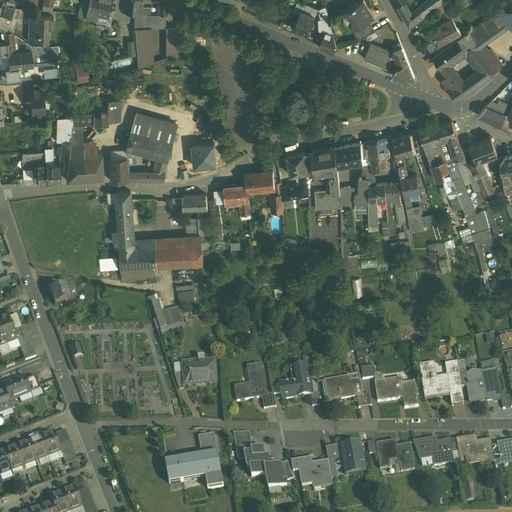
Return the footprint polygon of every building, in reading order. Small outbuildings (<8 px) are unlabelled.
[(6,0),(0,0),(0,1),(3,2),(3,5),(5,6),(5,8),(4,7),(4,8),(0,7),(0,15),(11,18),(14,7),(6,5),(6,0)] [(44,0),(42,11),(52,11),(53,2),(53,0),(44,0)] [(88,0),(80,0),(78,11),(86,13),(87,13),(87,9),(88,0)] [(110,0),(88,0),(87,9),(87,13),(86,13),(86,17),(96,19),(97,12),(108,14),(110,0)] [(139,0),(126,0),(125,13),(135,13),(142,14),(143,5),(143,2),(139,2),(139,0)] [(363,0),(361,0),(342,11),(353,29),(355,28),(365,22),(374,17),(363,0)] [(426,0),(417,8),(423,16),(444,0),(443,0),(426,0)] [(447,0),(438,7),(441,12),(442,11),(445,9),(450,6),(447,0)] [(511,0),(496,11),(511,25),(511,26),(511,0)] [(63,3),(53,2),(52,11),(62,12),(63,3)] [(303,4),(298,2),(294,11),(299,14),(301,10),(303,4)] [(411,12),(404,2),(403,2),(397,6),(408,27),(417,21),(411,12)] [(317,10),(303,4),(301,10),(315,16),(317,10)] [(150,5),(143,5),(142,14),(145,14),(150,14),(150,5)] [(157,5),(157,14),(164,14),(166,14),(167,5),(157,5)] [(450,6),(445,9),(451,16),(455,14),(450,6)] [(333,34),(328,17),(329,17),(326,7),(318,10),(321,19),(318,20),(319,31),(324,32),(320,39),(322,40),(319,47),(334,53),(337,46),(333,34)] [(417,8),(411,12),(417,21),(423,16),(417,8)] [(451,16),(445,9),(442,11),(447,19),(451,17),(451,16)] [(315,16),(301,10),(299,14),(293,29),(307,35),(315,16)] [(496,11),(469,31),(470,34),(469,35),(495,71),(503,63),(491,47),(488,47),(485,43),(511,25),(496,11)] [(150,14),(145,14),(142,14),(135,13),(133,29),(136,29),(143,28),(151,28),(164,27),(164,14),(157,14),(150,14)] [(53,17),(30,15),(29,42),(47,42),(48,27),(53,27),(53,17)] [(426,16),(417,22),(424,32),(432,25),(426,16)] [(452,19),(442,25),(445,31),(450,39),(460,33),(452,19)] [(365,22),(355,28),(361,38),(372,32),(365,22)] [(442,25),(429,32),(433,38),(445,31),(442,25)] [(178,55),(177,26),(166,26),(166,57),(178,55)] [(151,28),(143,28),(136,29),(138,67),(153,62),(151,28)] [(445,31),(433,38),(434,40),(437,46),(450,39),(445,31)] [(10,32),(5,33),(5,38),(6,40),(13,40),(13,38),(13,34),(10,32)] [(469,35),(467,33),(457,40),(464,48),(479,69),(462,81),(449,90),(457,100),(495,71),(469,35)] [(30,45),(13,34),(13,38),(31,49),(30,45)] [(13,40),(6,40),(6,42),(7,53),(15,52),(13,40)] [(434,40),(425,45),(429,52),(438,47),(437,46),(434,40)] [(464,48),(457,40),(454,42),(460,51),(464,48)] [(460,51),(454,42),(433,57),(440,65),(447,61),(462,53),(460,51)] [(391,55),(370,46),(365,58),(388,68),(393,55),(391,55)] [(402,47),(393,51),(395,55),(399,65),(408,62),(402,47)] [(31,50),(21,51),(22,57),(17,57),(19,67),(33,65),(31,50)] [(21,51),(15,52),(7,53),(9,68),(5,69),(7,79),(7,80),(20,78),(18,67),(19,67),(17,57),(22,57),(21,51)] [(57,51),(32,54),(33,65),(33,66),(58,63),(57,51)] [(399,65),(395,55),(393,55),(388,68),(394,71),(396,66),(399,65)] [(454,71),(447,61),(440,65),(447,76),(454,71)] [(399,65),(396,66),(394,71),(392,75),(410,83),(415,78),(408,62),(399,65)] [(85,63),(74,65),(78,82),(89,80),(85,63)] [(46,67),(46,76),(60,75),(60,66),(46,67)] [(447,76),(441,80),(449,90),(462,81),(454,71),(447,76)] [(42,88),(30,90),(31,102),(32,113),(44,112),(42,88)] [(109,100),(94,100),(93,113),(93,124),(93,125),(108,125),(109,121),(109,100)] [(121,100),(109,100),(109,121),(120,121),(121,100)] [(505,116),(486,107),(478,116),(500,126),(505,116)] [(177,122),(135,111),(130,130),(156,137),(172,142),(177,122)] [(93,113),(73,113),(72,124),(82,124),(93,124),(93,113)] [(57,118),(56,140),(61,141),(70,142),(72,117),(57,118)] [(452,121),(431,127),(436,142),(457,135),(452,121)] [(431,127),(419,131),(424,145),(432,143),(435,142),(436,142),(431,127)] [(156,137),(130,130),(126,145),(123,144),(123,147),(125,147),(151,154),(156,137)] [(418,131),(410,134),(414,146),(422,144),(418,131)] [(410,133),(392,138),(397,157),(415,152),(414,146),(410,134),(410,133)] [(436,142),(435,142),(437,146),(445,159),(445,160),(449,169),(448,169),(463,209),(475,243),(480,242),(483,240),(482,238),(490,235),(488,228),(489,227),(484,211),(475,214),(459,170),(466,168),(465,165),(467,164),(457,135),(436,142)] [(491,136),(469,144),(476,161),(481,159),(498,153),(491,136)] [(172,142),(156,137),(151,154),(156,156),(168,159),(172,142)] [(386,139),(378,140),(380,148),(379,148),(380,156),(384,155),(389,154),(386,139)] [(378,140),(368,142),(369,158),(372,157),(380,156),(379,148),(380,148),(378,140)] [(70,142),(61,141),(61,146),(58,146),(57,151),(60,151),(59,159),(68,160),(68,155),(69,155),(70,142)] [(215,141),(191,143),(193,167),(217,165),(215,141)] [(361,143),(348,145),(350,164),(361,163),(363,163),(362,157),(362,158),(361,143)] [(432,143),(424,145),(430,164),(436,162),(430,146),(432,143)] [(348,145),(335,147),(337,165),(350,164),(348,145)] [(49,146),(44,146),(44,150),(45,150),(46,163),(53,163),(52,146),(49,146)] [(335,147),(311,151),(311,152),(309,153),(304,153),(308,172),(308,176),(313,175),(327,173),(329,174),(330,189),(331,194),(339,194),(339,187),(337,165),(335,147)] [(44,150),(22,152),(22,159),(22,160),(27,159),(42,158),(42,163),(46,163),(45,150),(44,150)] [(69,155),(68,155),(68,160),(66,180),(103,177),(101,152),(77,154),(69,155)] [(304,152),(287,155),(290,175),(300,173),(308,172),(304,153),(304,152)] [(380,156),(372,157),(372,164),(372,172),(374,172),(386,170),(384,155),(380,156)] [(511,155),(498,158),(500,162),(502,175),(509,174),(511,173),(511,155)] [(126,156),(110,157),(111,181),(127,180),(126,156)] [(168,159),(156,156),(154,171),(144,171),(144,180),(165,180),(165,171),(168,159)] [(436,162),(430,164),(436,180),(444,176),(442,171),(448,169),(449,169),(445,160),(445,159),(436,162)] [(481,159),(476,161),(471,162),(471,163),(474,171),(484,167),(481,159)] [(53,163),(46,163),(47,181),(60,180),(59,162),(53,163)] [(42,163),(37,164),(37,168),(32,168),(33,178),(38,177),(38,182),(46,181),(47,181),(46,163),(42,163)] [(372,164),(364,165),(363,163),(361,163),(362,178),(369,178),(369,177),(374,177),(374,172),(372,172),(372,164)] [(474,171),(471,163),(467,164),(465,165),(466,168),(475,191),(481,189),(476,177),(474,171)] [(416,174),(406,176),(404,164),(398,165),(406,207),(412,206),(410,196),(414,195),(413,192),(419,190),(416,174)] [(484,167),(474,171),(476,177),(482,175),(489,194),(494,192),(484,167)] [(273,171),(246,174),(247,184),(247,190),(271,188),(274,187),(274,182),(273,171)] [(308,172),(300,173),(299,183),(289,185),(291,197),(309,194),(308,176),(308,172)] [(362,178),(359,178),(359,193),(358,202),(368,202),(368,200),(369,185),(369,184),(369,178),(362,178)] [(511,186),(510,178),(503,180),(504,188),(506,193),(511,191),(511,186)] [(280,182),(274,182),(274,187),(271,188),(272,194),(282,193),(282,190),(281,187),(280,182)] [(392,182),(385,183),(386,195),(391,194),(400,194),(398,182),(392,182)] [(375,184),(369,184),(369,185),(368,200),(376,199),(386,198),(386,195),(385,183),(384,183),(375,184)] [(247,184),(224,186),(225,189),(226,201),(240,200),(248,199),(247,190),(247,184)] [(289,185),(281,187),(282,190),(282,193),(282,199),(291,197),(289,185)] [(225,189),(214,190),(215,199),(215,202),(219,202),(226,201),(225,189)] [(330,189),(314,190),(316,209),(341,207),(340,194),(339,194),(331,194),(330,189)] [(481,189),(475,191),(481,206),(486,204),(483,196),(481,189)] [(131,191),(115,192),(118,223),(118,222),(132,221),(131,191)] [(272,194),(271,194),(272,211),(283,210),(282,199),(282,193),(272,194)] [(359,193),(356,193),(355,210),(368,210),(368,202),(358,202),(359,193)] [(207,194),(183,195),(183,199),(183,209),(197,208),(207,208),(207,194)] [(400,194),(391,194),(391,198),(392,203),(396,203),(401,202),(400,194)] [(183,199),(171,199),(171,211),(183,211),(183,209),(183,199)] [(215,199),(208,200),(209,216),(221,215),(219,202),(215,202),(215,199)] [(248,199),(240,200),(242,213),(250,212),(248,199)] [(376,199),(368,200),(368,202),(368,210),(368,225),(378,225),(376,199)] [(401,202),(396,203),(398,220),(405,219),(402,204),(401,202)] [(406,207),(406,208),(409,226),(410,232),(423,230),(423,226),(421,216),(419,205),(412,206),(406,207)] [(207,208),(197,208),(197,218),(199,218),(208,217),(207,208)] [(433,213),(421,216),(423,226),(436,224),(433,213)] [(221,215),(209,216),(209,217),(211,241),(223,240),(222,235),(223,235),(221,215)] [(208,217),(199,218),(201,241),(211,241),(209,217),(208,217)] [(132,221),(118,222),(118,229),(119,240),(121,268),(154,266),(203,263),(201,241),(134,245),(132,221)] [(211,241),(201,241),(203,263),(213,263),(211,241)] [(481,245),(480,242),(475,243),(478,255),(482,272),(487,271),(483,256),(481,245)] [(441,243),(429,245),(430,249),(437,248),(438,254),(444,253),(443,247),(442,247),(441,243)] [(118,257),(100,258),(101,270),(119,269),(118,257)] [(447,258),(439,260),(442,272),(450,270),(447,258)] [(154,266),(121,268),(122,279),(155,277),(154,266)] [(83,283),(73,282),(75,287),(79,297),(87,294),(83,283)] [(63,285),(49,291),(54,306),(69,301),(63,285)] [(75,287),(63,285),(69,301),(79,297),(75,287)] [(187,290),(178,291),(180,309),(196,308),(194,289),(187,290)] [(162,316),(154,291),(147,294),(159,330),(165,328),(166,328),(162,316)] [(181,312),(162,316),(166,328),(165,328),(166,332),(185,328),(184,325),(182,316),(181,312)] [(7,317),(0,319),(0,326),(7,345),(17,341),(15,336),(13,331),(7,317)] [(23,327),(13,331),(15,336),(25,332),(23,327)] [(25,332),(15,336),(17,341),(27,337),(25,332)] [(27,337),(17,341),(19,346),(29,342),(27,337)] [(29,342),(19,346),(21,351),(31,347),(29,342)] [(74,344),(71,345),(69,348),(72,359),(81,356),(78,345),(74,344)] [(31,347),(21,351),(23,356),(33,352),(31,347)] [(33,352),(23,356),(25,361),(35,357),(33,352)] [(215,362),(183,364),(184,375),(185,387),(217,384),(215,362)] [(457,363),(445,365),(447,379),(450,393),(462,391),(461,388),(459,374),(457,363)] [(262,364),(246,367),(250,388),(234,390),(236,403),(262,398),(268,397),(268,396),(262,364)] [(433,382),(430,364),(419,366),(425,399),(429,398),(436,397),(450,395),(450,393),(447,379),(433,382)] [(307,366),(290,369),(293,385),(280,388),(283,401),(310,396),(312,396),(312,395),(307,366)] [(373,368),(361,369),(363,381),(375,379),(373,368)] [(496,371),(482,374),(487,400),(487,402),(501,399),(502,399),(501,394),(496,371)] [(466,373),(459,374),(461,388),(467,387),(466,377),(466,376),(466,373)] [(476,373),(471,374),(469,375),(466,376),(466,377),(467,387),(470,404),(476,402),(478,403),(480,403),(481,401),(487,400),(482,374),(481,373),(478,374),(476,373)] [(184,375),(175,376),(175,379),(179,391),(185,390),(185,387),(184,375)] [(24,377),(2,385),(4,391),(8,402),(19,398),(30,394),(25,380),(24,377)] [(40,390),(35,377),(25,380),(30,394),(31,394),(40,390)] [(349,378),(324,383),(328,403),(356,398),(363,397),(360,381),(350,383),(349,378)] [(401,380),(375,384),(377,403),(403,400),(401,386),(402,385),(401,380)] [(402,385),(401,386),(403,400),(404,409),(418,407),(415,384),(402,385)] [(4,391),(0,392),(0,413),(11,410),(8,402),(4,391)] [(462,391),(450,393),(450,395),(452,407),(464,405),(462,391)] [(507,398),(506,393),(501,394),(502,399),(501,399),(503,410),(511,408),(511,407),(510,397),(507,398)] [(30,394),(19,398),(21,404),(33,399),(31,394),(30,394)] [(318,394),(312,395),(312,396),(310,396),(312,408),(320,406),(318,394)] [(268,397),(262,398),(264,410),(276,408),(273,395),(268,396),(268,397)] [(363,397),(356,398),(359,410),(371,407),(369,396),(363,397)] [(64,431),(53,435),(55,441),(66,437),(64,431)] [(52,433),(40,438),(50,464),(63,460),(62,458),(60,452),(58,446),(55,441),(53,435),(52,433)] [(251,445),(250,434),(234,435),(236,448),(251,445)] [(214,435),(199,438),(202,457),(218,454),(214,435)] [(66,437),(55,441),(58,446),(69,442),(66,437)] [(476,437),(456,440),(458,453),(461,467),(467,466),(467,467),(469,467),(468,463),(480,461),(481,467),(495,464),(495,463),(492,449),(491,440),(477,443),(476,437)] [(40,438),(28,443),(35,462),(38,469),(50,464),(40,438)] [(434,440),(423,442),(426,461),(433,460),(434,468),(454,464),(453,454),(450,442),(450,441),(434,444),(434,440)] [(456,441),(450,442),(453,454),(458,453),(456,441)] [(69,442),(58,446),(60,452),(71,448),(69,442)] [(361,442),(344,446),(344,449),(340,449),(342,458),(345,477),(367,474),(361,442)] [(375,442),(367,444),(369,456),(377,454),(376,445),(375,442)] [(396,442),(376,445),(377,454),(380,471),(391,469),(390,463),(396,462),(397,468),(400,467),(401,474),(415,471),(412,457),(406,458),(404,446),(401,447),(401,449),(397,450),(396,442)] [(423,442),(413,443),(419,462),(426,461),(423,442)] [(511,442),(498,445),(498,447),(501,462),(511,460),(511,463),(511,462),(511,442)] [(28,443),(16,448),(23,467),(35,462),(28,443)] [(251,445),(236,448),(239,463),(246,462),(245,455),(252,454),(251,450),(252,450),(251,445)] [(410,445),(404,446),(406,458),(412,457),(410,445)] [(338,447),(326,449),(328,462),(334,461),(340,460),(340,458),(342,458),(340,449),(338,450),(338,447)] [(498,447),(492,449),(495,463),(501,462),(498,447)] [(16,448),(3,452),(11,471),(23,467),(16,448)] [(71,448),(60,452),(62,458),(73,453),(71,448)] [(252,450),(251,450),(252,454),(245,455),(246,462),(247,470),(250,469),(250,468),(264,466),(265,468),(271,467),(270,462),(268,462),(267,456),(263,457),(262,449),(252,450)] [(3,452),(0,453),(0,475),(11,471),(3,452)] [(73,453),(62,458),(63,460),(65,466),(76,461),(73,453)] [(218,454),(202,457),(203,460),(195,461),(180,463),(180,460),(165,463),(169,486),(184,483),(183,479),(205,475),(206,479),(222,476),(218,454)] [(311,459),(297,462),(299,472),(301,485),(312,483),(314,491),(333,487),(331,480),(328,462),(319,464),(319,466),(313,467),(311,459)] [(334,461),(328,462),(331,480),(337,479),(334,461)] [(288,464),(280,465),(283,482),(286,482),(293,481),(288,464)] [(271,467),(265,468),(266,477),(269,490),(287,487),(286,482),(283,482),(280,465),(271,467)] [(264,466),(250,468),(250,469),(252,479),(266,477),(265,468),(264,466)] [(222,476),(206,479),(208,491),(224,488),(222,476)] [(85,484),(74,488),(76,495),(87,490),(85,484)] [(74,488),(61,493),(68,511),(81,507),(81,506),(79,500),(76,495),(74,488)] [(87,490),(76,495),(79,500),(90,496),(87,490)] [(68,511),(61,493),(49,498),(51,503),(54,511),(68,511)] [(90,496),(79,500),(81,506),(92,502),(90,496)] [(9,498),(1,501),(3,506),(11,503),(9,498)] [(92,502),(81,506),(81,507),(83,511),(94,507),(92,502)] [(54,511),(51,503),(39,508),(40,511),(54,511)]
